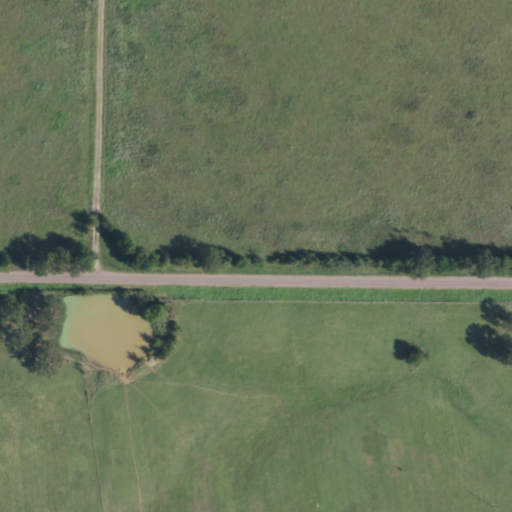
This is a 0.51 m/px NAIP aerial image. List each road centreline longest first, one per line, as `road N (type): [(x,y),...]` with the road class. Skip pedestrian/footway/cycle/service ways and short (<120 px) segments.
road 1 (residential): [(511,261),(0,258)]
road 2 (residential): [(101,258),(76,62),(79,0)]
